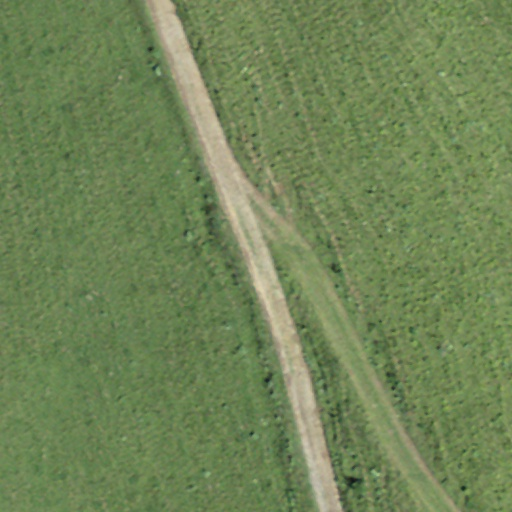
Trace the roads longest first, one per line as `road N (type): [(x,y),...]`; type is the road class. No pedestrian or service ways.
road 1 (track): [(160,0),(222,134),(325,511)]
road 2 (track): [(241,198),(325,298),(447,511)]
